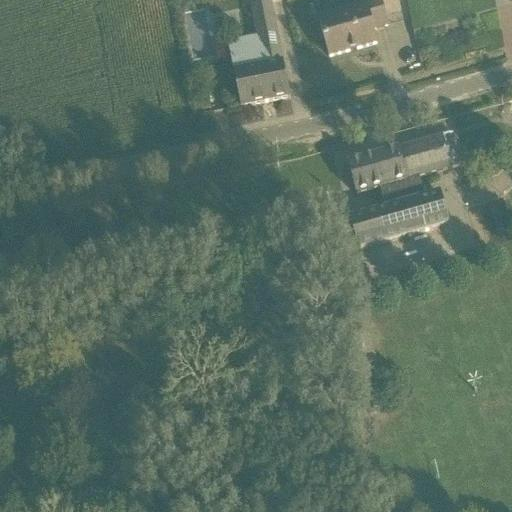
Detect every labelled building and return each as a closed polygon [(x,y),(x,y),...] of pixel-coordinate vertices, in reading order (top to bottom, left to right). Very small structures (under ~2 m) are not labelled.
[(381,1),(349,10),(318,19),(320,24),(330,58),(377,45),(373,31),(388,27),(381,1)] [(252,8),(258,37),(228,43),(235,75),(234,75),(241,110),(291,100),(272,4),(252,8)] [(426,199),(420,179),(462,166),(453,136),(348,165),(357,196),(380,190),(386,210),(351,220),(360,251),(449,226),(440,195),(426,199)] [(139,254),(143,253),(138,234),(82,249),(87,268),(108,263),(111,274),(142,266),(139,254)] [(374,368),(369,333),(352,336),(358,370),(374,368)]
